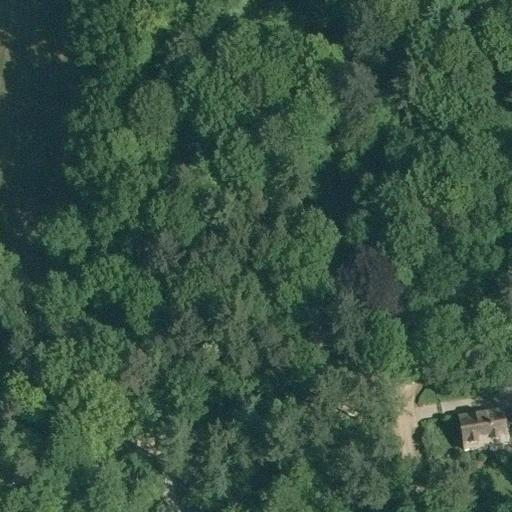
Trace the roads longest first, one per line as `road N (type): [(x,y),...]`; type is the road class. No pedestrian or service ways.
road 1 (track): [(0,476),(396,390)]
road 2 (track): [(396,390),(511,288)]
road 3 (track): [(417,511),(396,390)]
